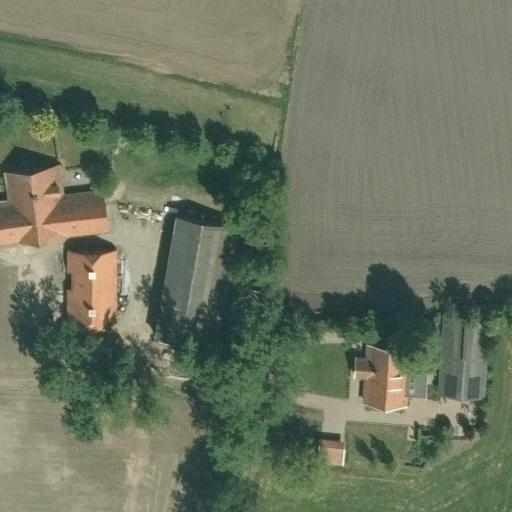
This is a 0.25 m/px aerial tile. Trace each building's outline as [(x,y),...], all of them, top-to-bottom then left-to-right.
[(0,242),(108,229),(103,190),(63,195),(60,165),(5,172),(9,200),(0,201),(0,242)] [(219,351),(246,232),(174,215),(147,334),(219,351)] [(68,322),(117,322),(116,287),(109,287),(109,271),(116,271),(116,249),(67,249),(67,271),(74,271),(74,287),(68,287),(68,322)] [(0,511),(7,511),(6,509),(22,509),(23,511),(35,511),(55,483),(58,483),(58,441),(45,433),(64,427),(64,403),(57,414),(54,415),(58,427),(38,433),(32,429),(32,393),(62,393),(63,391),(63,383),(37,383),(42,376),(42,331),(23,331),(22,266),(0,266),(0,511)] [(489,317),(445,314),(439,394),(483,397),(489,317)] [(405,404),(407,378),(410,347),(368,344),(367,357),(356,357),(355,375),(366,375),(364,402),(405,404)] [(118,468),(118,424),(81,424),(81,468),(118,468)] [(348,464),(349,446),(323,445),(323,464),(348,464)] [(164,511),(193,511),(201,465),(156,458),(148,506),(165,509),(164,511)]
